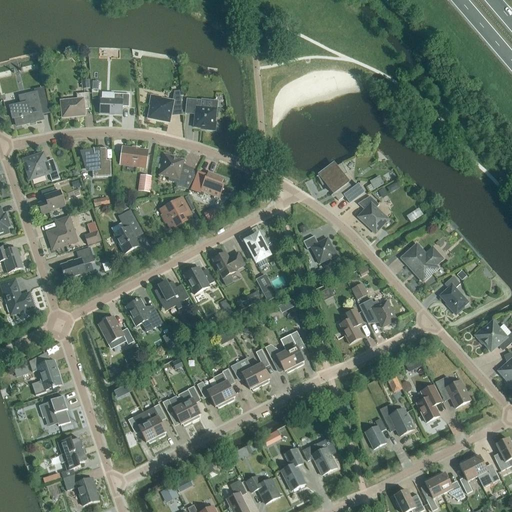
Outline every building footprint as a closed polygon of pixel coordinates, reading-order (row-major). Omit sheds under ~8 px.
[(26,68),(28,68),(29,70),(40,68),(38,59),(25,61),(26,68)] [(15,119),(17,127),(43,120),(40,108),(47,106),(43,89),(35,91),(36,93),(20,97),(21,105),(10,108),(13,119),(15,119)] [(182,111),(180,92),(174,92),(172,102),(161,100),(161,99),(152,97),(150,106),(151,106),(149,118),(169,122),(171,112),(182,111)] [(76,94),(77,100),(61,102),(63,118),(85,116),(84,110),(91,109),(89,93),(76,94)] [(129,108),(130,95),(114,94),(114,100),(100,100),(100,114),(122,115),(122,107),(129,108)] [(215,123),(216,110),(200,108),(201,101),(187,99),(185,114),(195,115),(194,128),(207,129),(206,131),(215,132),(216,123),(215,123)] [(112,177),(111,160),(107,161),(106,148),(98,149),(98,152),(95,152),(94,150),(81,153),(84,163),(88,163),(88,171),(92,170),(92,178),(112,177)] [(148,152),(123,149),(121,165),(145,168),(148,152)] [(47,167),(43,155),(24,161),(30,180),(49,174),(52,182),(59,179),(54,164),(47,167)] [(160,175),(169,177),(168,181),(177,184),(177,187),(185,189),(188,177),(180,175),(184,161),(173,159),(173,157),(164,155),(162,164),(163,164),(160,175)] [(353,190),(343,176),(347,174),(343,165),(343,164),(332,170),(327,169),(327,173),(316,178),(317,178),(318,178),(322,187),(326,185),(339,202),(344,197),(349,204),(364,193),(359,186),(353,190)] [(224,179),(208,173),(201,192),(219,199),(224,187),(221,186),(224,179)] [(150,193),(152,177),(140,175),(138,192),(150,193)] [(193,184),(200,187),(203,178),(196,176),(193,184)] [(383,186),(379,179),(370,183),(374,191),(383,186)] [(38,204),(42,215),(50,212),(50,211),(65,206),(60,192),(56,193),(54,188),(41,192),(43,198),(45,198),(46,202),(38,204)] [(378,192),(382,198),(387,196),(383,189),(378,192)] [(184,199),(191,212),(194,210),(187,197),(184,199)] [(379,205),(370,197),(358,205),(365,212),(359,218),(358,217),(358,218),(364,224),(365,223),(371,229),(370,229),(375,235),(381,229),(380,228),(387,221),(375,210),(379,205)] [(110,205),(109,199),(94,202),(95,208),(110,205)] [(170,212),(161,217),(165,224),(167,222),(171,230),(182,224),(181,222),(186,220),(185,218),(191,215),(182,200),(167,208),(170,212)] [(6,228),(9,227),(5,215),(2,216),(0,209),(0,236),(8,234),(6,228)] [(418,215),(421,219),(427,214),(424,210),(418,215)] [(124,255),(139,247),(135,238),(143,234),(130,211),(118,218),(125,230),(114,236),(124,255)] [(60,230),(48,234),(53,249),(76,242),(68,219),(57,223),(60,230)] [(101,242),(98,232),(84,237),(88,247),(101,242)] [(254,238),(246,243),(249,250),(246,251),(249,258),(253,256),(256,263),(269,256),(265,249),(268,248),(262,236),(255,240),(254,238)] [(338,257),(334,249),(333,250),(327,239),(318,244),(314,237),(303,243),(307,250),(311,248),(319,265),(330,259),(330,261),(338,257)] [(8,274),(23,269),(17,249),(8,252),(5,245),(0,246),(0,262),(4,261),(8,274)] [(416,247),(403,259),(423,281),(436,269),(434,266),(441,260),(433,250),(425,257),(416,247)] [(79,261),(61,267),(66,281),(78,277),(78,278),(79,278),(84,277),(84,276),(84,275),(86,275),(83,266),(94,262),(90,249),(76,253),(79,261)] [(235,271),(245,266),(238,254),(232,257),(232,258),(229,259),(226,254),(212,261),(223,279),(236,272),(235,271)] [(109,262),(102,265),(105,273),(112,271),(109,262)] [(199,268),(184,276),(194,296),(209,287),(208,286),(214,283),(208,272),(203,275),(199,268)] [(466,277),(461,272),(457,276),(462,281),(466,277)] [(264,276),(256,280),(263,295),(271,291),(264,276)] [(455,289),(460,285),(453,277),(444,285),(448,290),(440,297),(450,308),(456,315),(463,308),(468,303),(455,289)] [(34,308),(29,294),(20,297),(15,281),(1,286),(7,304),(6,306),(8,313),(11,315),(11,316),(34,308)] [(176,289),(173,282),(154,292),(165,313),(176,307),(178,311),(186,306),(183,302),(189,299),(182,286),(176,289)] [(368,296),(362,284),(351,290),(357,301),(368,296)] [(319,294),(322,300),(333,295),(329,289),(319,294)] [(240,312),(261,302),(257,293),(236,304),(240,312)] [(224,302),(228,310),(234,306),(230,299),(224,302)] [(149,316),(140,300),(125,308),(136,327),(142,324),(146,333),(163,324),(156,312),(149,316)] [(292,300),(285,304),(289,311),(296,307),(292,300)] [(359,306),(368,325),(377,320),(382,329),(396,321),(387,302),(379,306),(377,302),(373,304),(371,300),(359,306)] [(221,314),(225,321),(234,316),(230,309),(221,314)] [(350,345),(362,339),(356,328),(363,324),(356,310),(345,315),(348,321),(339,326),(350,345)] [(108,319),(106,318),(103,320),(102,322),(103,323),(99,325),(104,333),(103,334),(109,345),(123,337),(128,346),(134,342),(127,329),(121,332),(119,328),(118,326),(117,326),(112,318),(109,320),(108,319)] [(506,337),(493,323),(485,330),(484,329),(475,336),(483,344),(484,343),(491,351),(500,343),(505,348),(511,341),(511,330),(511,331),(506,337)] [(223,335),(218,338),(221,345),(236,338),(232,331),(223,335)] [(304,346),(300,339),(297,332),(290,336),(293,341),(288,343),(291,349),(286,352),(295,370),(304,366),(303,363),(304,362),(297,349),(304,346)] [(176,345),(170,334),(163,338),(169,349),(176,345)] [(295,370),(286,352),(281,354),(280,352),(271,346),(265,349),(272,362),(277,359),(284,373),(286,372),(287,374),(295,370)] [(259,366),(252,370),(261,387),(269,383),(268,381),(270,380),(263,367),(268,364),(261,350),(256,353),(261,364),(259,365),(259,366)] [(511,352),(504,357),(507,365),(499,372),(511,386),(511,352)] [(38,371),(42,382),(32,385),(36,396),(47,393),(46,391),(62,386),(54,362),(45,365),(42,356),(29,363),(33,373),(38,371)] [(252,370),(246,359),(246,360),(231,368),(237,380),(243,377),(250,390),(252,389),(253,392),(261,387),(252,370)] [(176,369),(182,366),(179,360),(173,363),(176,369)] [(30,374),(27,364),(14,371),(17,378),(30,374)] [(112,370),(107,372),(110,378),(115,376),(112,370)] [(222,373),(223,375),(214,379),(213,379),(217,387),(226,405),(235,401),(234,399),(235,398),(228,384),(234,381),(228,370),(222,373)] [(395,393),(402,390),(393,373),(387,376),(395,393)] [(448,395),(455,409),(471,402),(460,381),(451,386),(447,378),(435,384),(442,398),(448,395)] [(226,405),(217,387),(212,390),(212,388),(211,388),(210,387),(209,387),(208,387),(207,387),(207,386),(205,387),(203,383),(197,386),(203,397),(208,394),(215,408),(217,407),(218,409),(226,405)] [(132,393),(128,385),(123,387),(127,395),(132,393)] [(424,400),(416,404),(426,424),(440,417),(435,407),(442,404),(433,386),(420,393),(424,400)] [(193,388),(188,391),(188,392),(184,394),(188,402),(183,405),(192,423),(200,419),(199,416),(201,416),(194,402),(199,399),(193,388)] [(192,423),(183,405),(179,398),(177,399),(176,397),(168,401),(162,404),(168,415),(174,412),(181,426),(183,425),(184,427),(192,423)] [(67,411),(68,411),(63,398),(51,402),(51,403),(39,407),(43,419),(47,418),(47,420),(49,422),(50,423),(53,424),(55,424),(57,423),(58,427),(71,423),(67,411)] [(159,405),(153,408),(143,413),(157,441),(166,436),(165,434),(166,433),(159,420),(165,417),(159,405)] [(407,416),(404,410),(396,414),(391,405),(379,411),(387,425),(392,422),(399,437),(414,430),(411,424),(412,423),(411,419),(408,415),(407,416)] [(157,441),(143,413),(128,421),(134,433),(139,430),(146,443),(148,443),(149,445),(157,441)] [(377,427),(365,434),(373,450),(386,444),(381,433),(386,430),(381,419),(375,422),(377,427)] [(262,440),(266,448),(274,444),(269,436),(262,440)] [(80,475),(75,476),(73,470),(80,468),(80,465),(87,462),(80,440),(72,442),(71,439),(58,444),(62,456),(59,457),(62,464),(64,464),(67,472),(61,474),(63,480),(67,492),(77,489),(83,507),(99,502),(94,489),(95,488),(92,479),(82,482),(80,475)] [(510,443),(508,440),(496,446),(500,454),(493,457),(501,472),(511,467),(511,444),(511,443),(510,443)] [(318,443),(302,451),(307,462),(313,459),(322,476),(337,469),(331,456),(337,453),(333,446),(327,449),(322,451),(318,443)] [(296,450),(285,455),(291,467),(281,472),(291,492),(305,485),(297,467),(303,464),(296,450)] [(236,453),(232,455),(236,463),(240,461),(236,453)] [(477,455),(468,460),(477,478),(483,488),(493,483),(493,484),(500,481),(493,467),(486,471),(479,457),(478,458),(477,455)] [(230,458),(221,463),(224,468),(226,466),(228,471),(235,468),(230,458)] [(461,466),(460,467),(466,481),(461,483),(467,495),(472,492),(468,483),(470,482),(477,478),(468,460),(460,464),(461,466)] [(443,475),(442,473),(434,477),(443,495),(448,493),(449,495),(458,501),(465,498),(458,485),(452,488),(445,474),(443,475)] [(59,475),(43,480),(45,485),(61,479),(59,475)] [(271,480),(263,484),(261,483),(257,477),(246,483),(252,494),(258,490),(266,505),(280,498),(271,480)] [(443,495),(434,477),(425,481),(427,484),(425,484),(432,498),(426,501),(431,511),(432,511),(438,510),(433,500),(435,499),(443,495)] [(248,511),(241,497),(246,494),(240,481),(230,486),(235,496),(227,500),(230,507),(229,507),(229,509),(230,511),(248,511)] [(179,498),(173,487),(164,491),(169,502),(179,498)] [(406,491),(394,497),(401,511),(409,511),(411,511),(422,511),(425,511),(417,496),(410,499),(406,491)]
